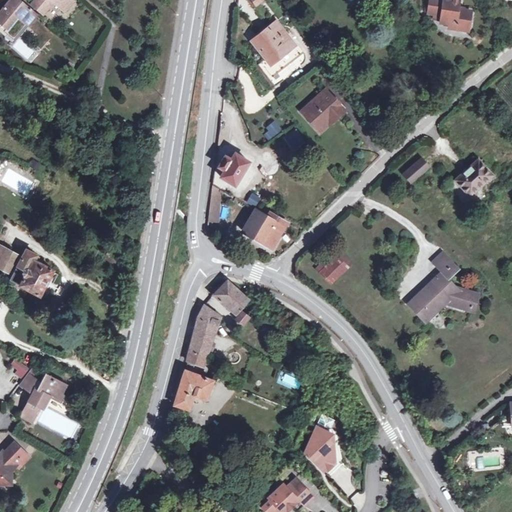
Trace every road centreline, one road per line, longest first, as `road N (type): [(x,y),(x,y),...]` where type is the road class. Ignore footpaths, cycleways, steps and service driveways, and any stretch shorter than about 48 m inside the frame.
road 1 (primary): [(78,511),(123,408),(156,270),(199,0)]
road 2 (residential): [(270,277),(402,138),(511,50)]
road 3 (tertiary): [(106,511),(142,454),(186,295),(208,259)]
road 4 (tertiary): [(221,0),(201,221),(208,259)]
road 5 (tertiary): [(270,277),(347,333),(404,424)]
